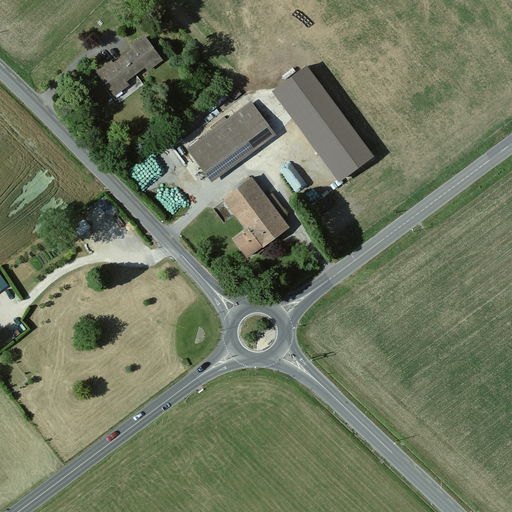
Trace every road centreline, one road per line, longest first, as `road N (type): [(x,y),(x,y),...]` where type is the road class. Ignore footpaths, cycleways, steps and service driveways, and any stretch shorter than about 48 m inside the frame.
road 1 (tertiary): [(0,68),(238,313)]
road 2 (secondary): [(511,143),(278,314)]
road 3 (secondary): [(20,511),(237,350)]
road 4 (tertiary): [(278,351),(455,511)]
